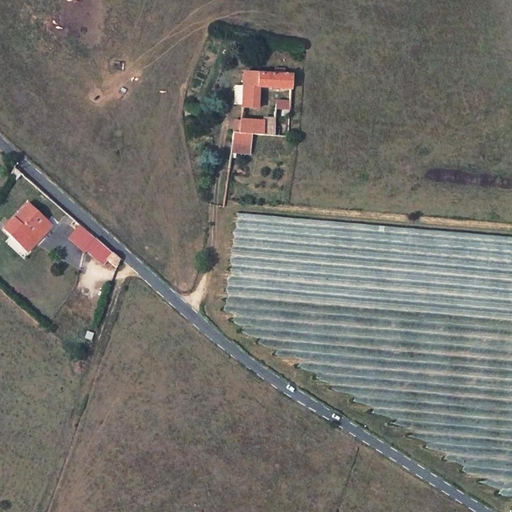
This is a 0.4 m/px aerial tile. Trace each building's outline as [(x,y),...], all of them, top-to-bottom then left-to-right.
[(242,97),(241,107),(258,108),(258,87),(291,89),(291,75),(283,75),(275,74),(243,73),(242,87),(242,97)] [(290,101),(275,100),(275,108),(290,110),(290,101)] [(199,108),(187,106),(185,114),(198,116),(199,108)] [(230,152),(248,154),(251,134),(272,135),(273,126),(273,119),(263,118),(263,121),(239,119),(239,123),(238,132),(233,132),(230,152)] [(17,179),(21,174),(14,167),(10,174),(17,179)] [(23,246),(48,221),(29,203),(5,228),(23,246)] [(29,251),(53,226),(48,221),(23,246),(29,251)] [(87,248),(103,262),(107,258),(115,266),(118,258),(96,239),(91,245),(87,248)]
